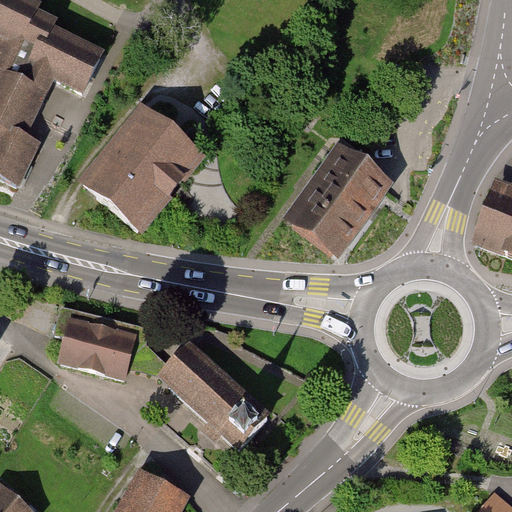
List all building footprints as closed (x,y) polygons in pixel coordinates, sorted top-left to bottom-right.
[(0,132),(0,183),(18,192),(39,148),(25,141),(53,83),(83,98),(102,60),(53,35),(56,29),(35,19),(37,11),(14,0),(0,0),(0,130),(1,131),(0,132)] [(143,109),(80,183),(147,241),(211,168),(143,109)] [(283,225),(338,265),(393,191),(338,150),(283,225)] [(511,195),(500,191),(479,253),(511,263),(511,195)] [(129,387),(141,337),(70,320),(58,371),(129,387)] [(161,381),(240,453),(268,422),(188,350),(161,381)] [(140,477),(119,511),(187,511),(191,507),(140,477)] [(0,494),(0,511),(22,511),(1,493),(0,494)] [(511,511),(495,498),(482,511),(511,511)]
